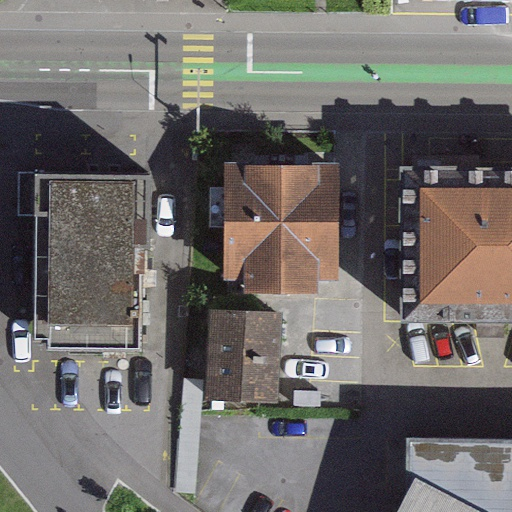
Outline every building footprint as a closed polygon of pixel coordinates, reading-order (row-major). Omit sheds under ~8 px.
[(511,171),(407,173),(409,319),(511,317),(511,171)] [(148,176),(34,173),(33,346),(144,346),(148,176)] [(366,175),(248,177),(250,295),(368,293),(366,175)] [(219,319),(218,403),(280,403),(281,320),(219,319)] [(412,482),(397,511),(511,511),(511,443),(412,441),(412,482)]
